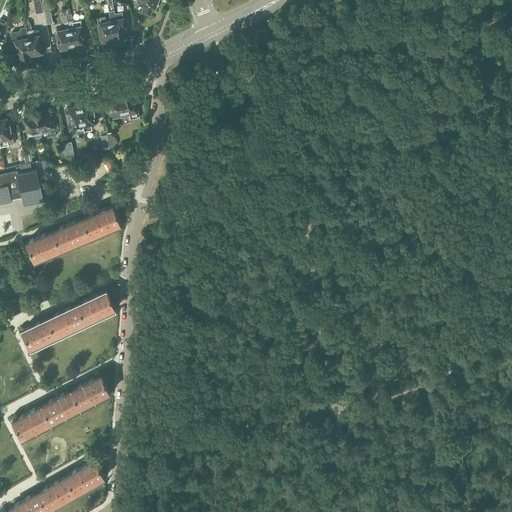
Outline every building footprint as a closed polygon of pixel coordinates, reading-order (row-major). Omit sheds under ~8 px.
[(33,1),(36,14),(43,12),(40,0),(34,0),(35,0),(33,1)] [(42,0),(44,12),(45,12),(47,24),(53,23),(48,0),(42,0)] [(158,0),(136,0),(136,3),(145,6),(143,12),(151,15),(153,9),(154,10),(158,0)] [(115,16),(110,17),(114,38),(114,40),(128,37),(124,18),(123,18),(122,12),(115,14),(115,16)] [(66,15),(68,21),(69,28),(73,46),(86,43),(84,32),(85,32),(84,27),(83,27),(81,19),(74,21),(73,20),(71,13),(66,15)] [(114,38),(110,17),(106,18),(105,16),(97,18),(102,40),(114,38)] [(26,23),(32,56),(34,56),(34,55),(45,53),(41,35),(40,30),(39,30),(37,29),(34,30),(34,29),(32,29),(30,22),(29,23),(29,20),(25,21),(26,23)] [(10,32),(12,41),(14,49),(17,48),(19,59),(32,56),(26,23),(25,23),(26,26),(20,28),(20,30),(10,32)] [(73,46),(69,28),(57,31),(60,48),(73,46)] [(122,97),(125,113),(130,113),(131,118),(138,116),(137,111),(138,111),(134,92),(120,95),(121,97),(122,97)] [(122,97),(121,97),(108,99),(112,116),(125,113),(122,97)] [(93,102),(79,105),(85,131),(93,129),(92,123),(97,122),(93,102)] [(85,131),(79,105),(67,108),(71,127),(76,126),(78,132),(85,131)] [(46,110),(37,112),(41,128),(41,131),(43,138),(57,136),(56,130),(59,130),(57,121),(55,122),(54,116),(53,116),(51,111),(46,112),(46,110)] [(29,134),(41,131),(41,128),(37,112),(30,113),(30,115),(25,116),(29,134)] [(7,138),(13,137),(9,118),(3,119),(2,118),(0,118),(0,140),(1,146),(9,144),(7,138)] [(107,134),(108,134),(111,149),(110,150),(111,157),(116,156),(114,145),(116,145),(113,132),(107,134)] [(111,149),(108,134),(107,134),(101,136),(104,151),(110,150),(111,149)] [(72,141),(65,143),(68,155),(74,153),(72,141)] [(61,156),(68,155),(65,143),(59,144),(61,156)] [(26,163),(33,162),(30,150),(24,151),(24,157),(25,156),(26,163)] [(121,156),(123,165),(133,163),(131,154),(121,156)] [(131,173),(130,166),(118,169),(119,175),(131,173)] [(37,169),(18,173),(18,170),(2,173),(2,174),(0,174),(0,203),(12,202),(11,197),(21,195),(23,206),(44,201),(37,169)] [(119,175),(120,181),(132,179),(131,173),(119,175)] [(122,187),(134,185),(132,179),(120,181),(122,187)] [(96,212),(85,217),(93,236),(121,224),(113,205),(96,212)] [(64,248),(93,236),(85,217),(66,225),(56,229),(64,248)] [(35,261),(64,248),(56,229),(27,242),(35,261)] [(116,308),(107,290),(80,303),(88,321),(116,308)] [(62,311),(51,316),(60,335),(88,321),(80,303),(62,311)] [(31,348),(60,335),(51,316),(22,330),(31,348)] [(83,384),(72,389),(82,407),(111,392),(101,374),(83,384)] [(52,423),(82,407),(72,389),(53,399),(43,404),(52,423)] [(52,423),(43,404),(13,420),(22,438),(52,423)] [(105,477),(95,459),(67,475),(77,493),(105,477)] [(38,492),(48,509),(77,493),(67,475),(50,485),(38,492)] [(43,511),(48,509),(38,492),(9,508),(10,511),(43,511)]
